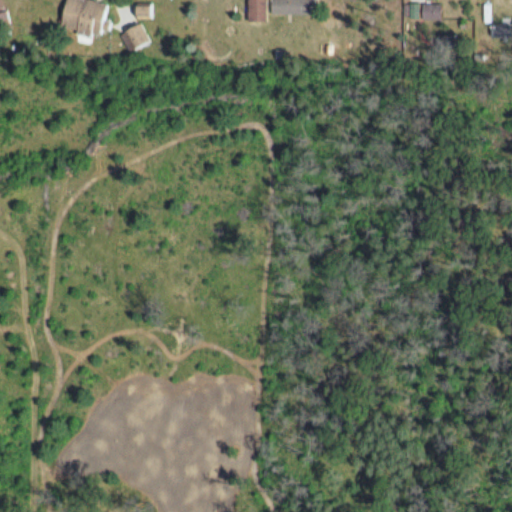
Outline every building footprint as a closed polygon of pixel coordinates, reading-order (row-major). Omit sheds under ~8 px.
[(62,0),(58,28),(103,35),(108,2),(97,0),(62,0)] [(265,20),(265,0),(245,0),(245,20),(265,20)] [(269,0),(269,13),(312,12),(312,0),(269,0)] [(438,4),(421,3),(420,18),(437,19),(438,4)] [(149,41),(139,20),(123,28),(133,49),(149,41)]
